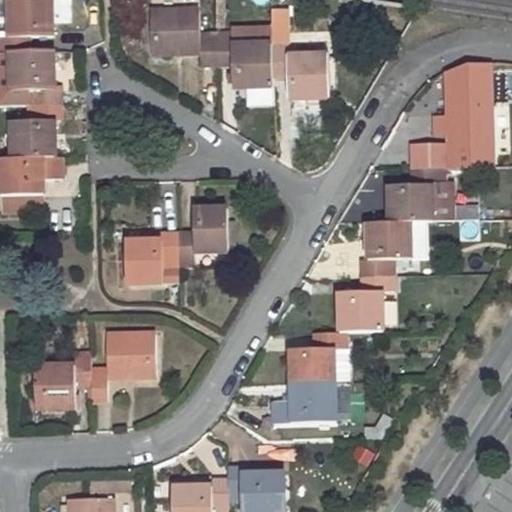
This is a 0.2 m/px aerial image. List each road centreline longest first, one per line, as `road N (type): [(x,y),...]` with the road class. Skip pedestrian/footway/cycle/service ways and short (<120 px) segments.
road 1 (residential): [(15,456),(123,454),(196,418),(328,206)]
road 2 (residential): [(228,148),(105,84),(91,109),(94,135),(113,157),(143,167),(199,164)]
road 3 (residential): [(328,206),(415,66),(455,49),(511,44)]
road 4 (unclassified): [(437,511),(511,399)]
